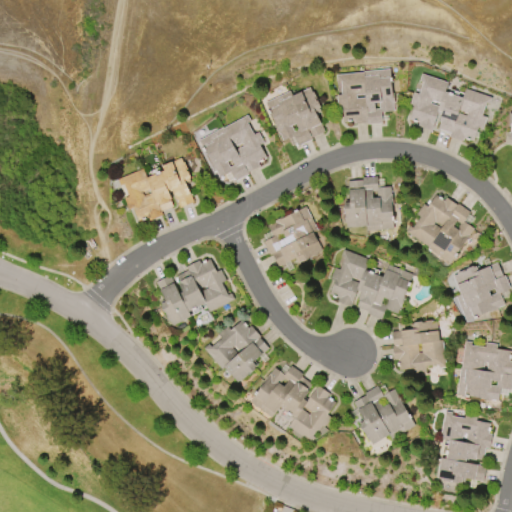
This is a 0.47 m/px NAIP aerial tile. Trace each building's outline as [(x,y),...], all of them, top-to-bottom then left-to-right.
[(334,75),(361,72),(360,71),(388,69),(390,93),(392,93),(393,103),(391,103),(392,111),(380,112),(380,123),(366,124),(366,123),(353,124),(352,120),(342,121),(341,106),(336,106),(335,95),(340,95),(339,82),(334,82),(334,75)] [(420,73),(447,83),(443,92),(461,98),(464,89),(490,98),(488,104),(484,103),(480,115),(485,117),(481,129),(477,128),(472,141),(462,138),(461,141),(447,137),(448,134),(436,129),(439,122),(437,121),(441,112),(437,111),(430,131),(417,126),(418,123),(407,119),(412,106),(407,105),(411,92),(417,94),(420,83),(417,81),(420,73)] [(264,103),(288,92),(290,96),(308,88),(310,93),(312,92),(320,108),(319,108),(320,113),(316,115),(323,132),(310,138),(311,140),(297,146),(293,135),(281,141),(278,134),(277,135),(273,126),(274,125),(264,103)] [(198,140),(245,115),(249,122),(246,123),(252,135),(256,132),(262,143),(258,146),(265,159),(256,163),(258,166),(247,172),(248,174),(234,182),(228,171),(218,177),(214,171),(213,171),(208,161),(198,140)] [(142,168),(145,177),(162,170),(160,165),(179,157),(181,162),(183,162),(189,178),(188,178),(189,181),(184,183),(192,202),(178,208),(171,190),(166,192),(170,199),(169,200),(172,207),(160,212),(162,215),(148,221),(147,217),(137,221),(132,208),(127,209),(123,198),(127,196),(122,184),(119,186),(116,179),(142,168)] [(392,229),(365,231),(365,227),(345,228),(344,223),(343,223),(342,205),(343,205),(343,203),(348,202),(346,182),(361,181),(361,178),(375,177),(376,188),(389,187),(389,195),(390,195),(391,205),(390,205),(392,229)] [(448,263),(426,248),(427,247),(405,231),(408,226),(411,228),(419,218),(415,215),(422,204),(426,207),(434,195),(442,201),(445,198),(455,205),(456,204),(469,212),(462,222),(472,229),(468,235),(469,236),(463,245),(462,244),(448,263)] [(276,267),(270,255),(268,256),(261,242),(271,237),(266,226),(273,222),(272,221),(280,217),(280,219),(303,207),(315,231),(311,233),(320,251),(297,263),(294,258),(276,267)] [(341,250),(367,260),(363,271),(381,278),(386,265),(410,274),(413,268),(422,271),(419,279),(410,276),(402,296),(403,297),(399,307),(398,306),(395,314),(383,309),(379,320),(366,314),(367,311),(355,307),(357,300),(356,300),(358,293),(355,291),(349,308),(335,302),(336,299),(326,295),(332,281),(328,280),(332,268),(338,270),(342,257),(339,256),(341,250)] [(233,300),(207,313),(202,304),(187,312),(189,317),(171,326),(168,322),(167,322),(159,307),(160,306),(159,304),(163,302),(154,283),(169,275),(178,293),(181,292),(176,283),(178,282),(174,276),(186,270),(184,267),(197,260),(199,263),(208,259),(215,272),(218,270),(224,281),(220,283),(226,295),(229,293),(233,300)] [(464,321),(454,297),(459,294),(451,276),(456,274),(455,273),(471,266),(472,268),(474,267),(476,271),(495,263),(501,276),(503,275),(509,289),(498,293),(502,305),(496,308),(496,309),(486,314),(486,312),(464,321)] [(424,372),(412,373),(412,369),(398,371),(396,360),(392,361),(390,346),(392,346),(390,332),(410,329),(410,324),(412,324),(412,323),(420,322),(420,323),(423,323),(423,321),(430,320),(430,322),(435,321),(437,341),(440,341),(444,367),(437,368),(436,365),(423,366),(424,372)] [(210,347),(220,338),(217,335),(226,327),(229,330),(240,321),(246,328),(249,326),(259,337),(258,338),(267,349),(252,363),(255,366),(253,368),(254,369),(240,381),(239,380),(236,382),(222,367),(220,369),(202,349),(207,344),(210,347)] [(455,395),(458,368),(459,368),(462,341),(470,342),(470,345),(483,347),(483,343),(495,344),(494,349),(509,351),(508,361),(511,362),(509,375),(511,375),(509,390),(498,388),(496,400),(488,399),(488,401),(478,399),(478,398),(455,395)] [(309,442),(287,427),(293,418),(277,407),(270,418),(248,402),(262,383),(261,382),(267,373),(268,374),(273,367),(283,374),(289,365),(302,374),(300,377),(311,384),(306,391),(308,392),(302,399),(305,401),(316,385),(328,394),(326,397),(334,403),(325,415),(328,418),(321,428),(318,426),(311,436),(313,438),(309,442)] [(413,426),(390,439),(387,435),(370,445),(368,441),(366,442),(357,426),(359,426),(357,424),(361,421),(351,403),(363,396),(362,393),(375,386),(381,396),(392,389),(396,396),(398,396),(399,399),(399,401),(413,426)] [(438,438),(443,412),(450,413),(449,416),(462,419),(463,414),(475,416),(474,421),(488,424),(487,434),(490,435),(487,449),(484,448),(482,461),(473,459),(472,464),(484,467),(481,481),(462,478),(461,483),(457,483),(456,484),(440,481),(440,480),(435,479),(439,458),(443,459),(447,440),(438,438)]
